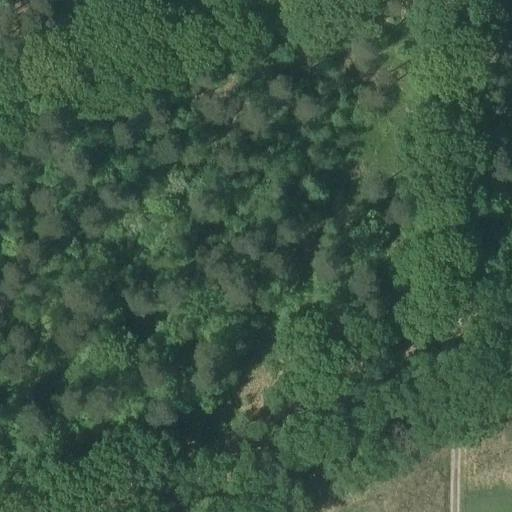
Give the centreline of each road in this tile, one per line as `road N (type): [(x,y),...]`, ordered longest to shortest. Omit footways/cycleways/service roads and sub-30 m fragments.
road 1 (track): [(458,511),(454,398),(477,0)]
road 2 (track): [(511,368),(260,497)]
